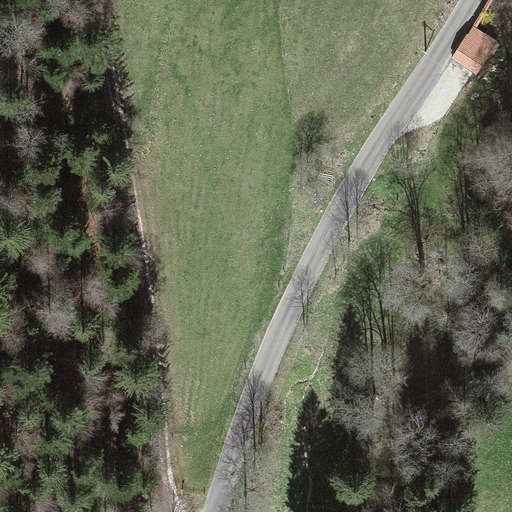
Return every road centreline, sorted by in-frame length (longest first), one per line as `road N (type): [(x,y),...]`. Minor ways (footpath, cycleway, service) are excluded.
road 1 (unclassified): [(471,0),(312,261),(256,384),(214,511)]
road 2 (track): [(175,511),(99,0)]
road 3 (track): [(345,198),(408,202),(487,163),(511,139)]
